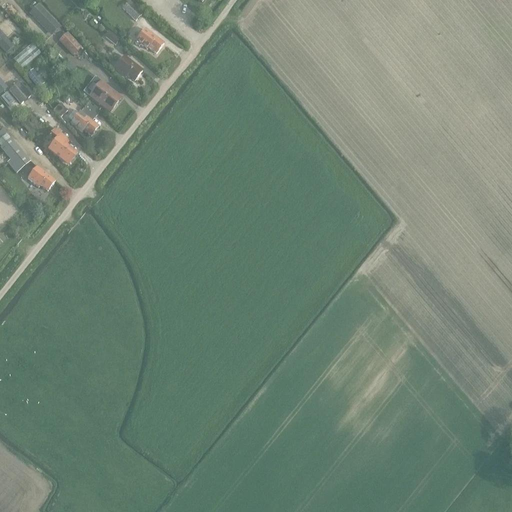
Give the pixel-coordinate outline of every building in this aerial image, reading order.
[(129,2),(122,9),(135,22),(142,15),(129,2)] [(36,16),(53,34),(60,27),(43,9),(40,5),(32,12),(36,16)] [(0,28),(0,45),(7,53),(16,46),(0,28)] [(139,48),(141,45),(147,51),(149,49),(156,55),(164,45),(145,30),(136,42),(134,44),(139,48)] [(105,38),(116,46),(120,40),(109,32),(105,38)] [(73,56),(80,49),(67,35),(60,42),(73,56)] [(41,47),(47,54),(52,50),(46,43),(41,47)] [(32,44),(15,60),(24,69),(41,53),(32,44)] [(135,82),(142,72),(124,58),(115,69),(126,78),(127,76),(135,82)] [(70,62),(65,67),(73,74),(77,69),(70,62)] [(26,75),(38,90),(45,84),(41,80),(43,78),(39,73),(37,75),(33,70),(26,75)] [(30,96),(18,82),(8,90),(21,105),(30,96)] [(101,83),(90,97),(110,113),(121,99),(101,83)] [(88,103),(82,112),(94,120),(101,112),(88,103)] [(60,119),(68,112),(61,104),(53,111),(60,119)] [(68,118),(73,122),(71,125),(82,134),(83,132),(91,137),(99,128),(80,113),(79,114),(74,110),(68,118)] [(77,155),(66,147),(71,141),(55,129),(51,134),(59,140),(49,152),(60,161),(62,159),(69,165),(77,155)] [(16,174),(30,162),(11,139),(11,140),(3,130),(0,132),(0,146),(1,148),(11,160),(7,163),(16,174)] [(48,192),(55,183),(37,168),(28,180),(39,188),(40,187),(48,192)]
